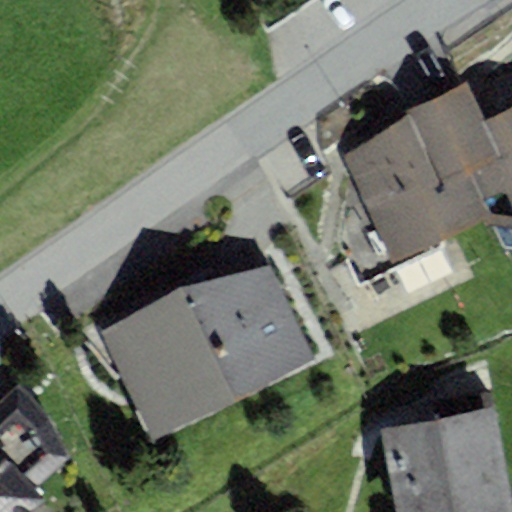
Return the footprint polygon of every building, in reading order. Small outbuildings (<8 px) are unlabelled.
[(474,186),(511,167),(511,108),(488,120),(470,82),(432,99),(474,186)] [(474,186),(432,99),(406,112),(343,157),(394,264),(489,218),(474,186)] [(511,167),(474,186),(489,218),(493,227),(511,228),(511,167)] [(99,332),(154,440),(315,358),(269,268),(179,292),(99,332)] [(0,511),(28,511),(44,498),(37,491),(70,459),(51,421),(16,385),(0,400),(0,511)] [(511,511),(511,504),(494,411),(382,432),(397,511),(511,511)]
